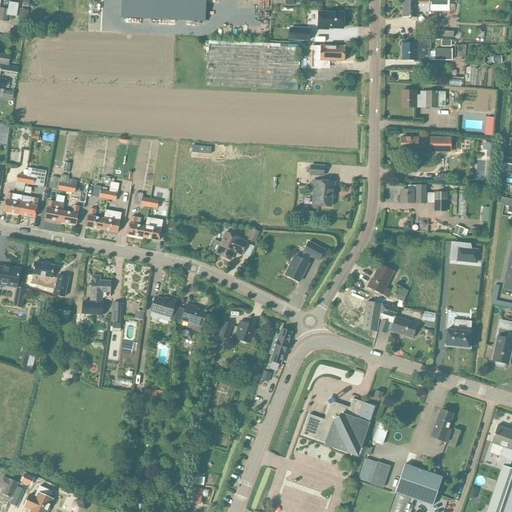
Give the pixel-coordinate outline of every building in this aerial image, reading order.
[(121,0),(121,18),(205,22),(206,0),(121,0)] [(402,0),(403,17),(417,17),(417,13),(429,13),(429,11),(454,11),(454,0),(449,0),(402,0)] [(0,16),(8,17),(8,16),(17,17),(19,4),(9,2),(8,9),(0,8),(0,16)] [(21,7),(18,15),(27,18),(29,9),(21,7)] [(328,30),(328,28),(343,29),(344,14),(318,13),(318,29),(328,30)] [(9,36),(21,38),(23,30),(10,28),(9,36)] [(310,29),(290,29),(289,40),(309,40),(310,29)] [(428,37),(453,38),(453,32),(429,30),(428,37)] [(0,64),(9,66),(10,56),(0,54),(0,46),(1,41),(0,40),(0,64)] [(414,62),(429,62),(429,61),(452,61),(452,49),(435,49),(435,52),(429,52),(429,50),(430,50),(430,41),(415,40),(415,44),(403,44),(403,60),(414,60),(414,62)] [(298,90),(299,45),(209,42),(207,86),(298,90)] [(301,60),(344,61),(344,48),(321,47),(321,46),(301,45),(301,60)] [(14,99),(14,90),(4,91),(4,99),(14,99)] [(402,108),(426,108),(446,108),(446,92),(420,92),(420,95),(415,95),(415,91),(402,91),(402,108)] [(487,116),(486,135),(495,135),(495,117),(487,116)] [(429,138),(402,138),(401,151),(410,151),(410,156),(412,158),(416,158),(417,156),(418,151),(429,151),(429,153),(451,153),(451,137),(429,137),(429,138)] [(309,176),(324,177),(324,166),(310,165),(309,176)] [(25,184),(44,187),(47,172),(28,168),(27,176),(25,184)] [(24,190),(25,184),(27,176),(18,175),(17,182),(16,182),(15,189),(24,190)] [(58,190),(66,192),(69,180),(69,176),(61,175),(60,179),(52,177),(49,188),(58,190)] [(77,181),(69,180),(66,192),(75,194),(77,181)] [(313,205),(331,207),(332,191),(334,191),(334,183),(313,181),(313,187),(314,187),(313,205)] [(93,197),(108,200),(109,192),(100,190),(101,187),(95,186),(93,197)] [(401,191),(401,195),(399,196),(398,196),(398,197),(397,201),(398,202),(399,203),(401,203),(416,203),(416,204),(425,204),(434,203),(434,212),(447,212),(447,192),(434,192),(434,193),(425,193),(425,186),(408,186),(408,191),(401,191)] [(109,192),(108,200),(116,201),(117,194),(109,192)] [(4,212),(20,215),(22,204),(20,203),(22,196),(7,193),(4,212)] [(140,206),(149,208),(151,199),(143,198),(143,194),(135,193),(133,204),(140,206)] [(32,198),(22,196),(20,203),(22,204),(20,215),(35,218),(39,199),(32,198)] [(511,205),(511,198),(502,196),(500,203),(511,205)] [(151,199),(149,208),(157,209),(158,201),(151,199)] [(45,219),(61,222),(63,211),(54,210),(55,202),(49,201),(45,219)] [(61,222),(77,225),(79,214),(78,214),(80,207),(73,206),(71,213),(63,211),(61,222)] [(86,227),(102,230),(104,219),(95,217),(96,210),(90,209),(86,227)] [(104,219),(102,230),(118,233),(121,215),(105,212),(104,219)] [(128,235),(143,238),(145,227),(140,226),(141,218),(131,216),(128,235)] [(143,238),(159,241),(161,230),(162,222),(155,221),(154,228),(145,227),(143,238)] [(456,226),(453,234),(460,237),(464,229),(456,226)] [(252,229),(248,240),(255,243),(260,232),(252,229)] [(214,241),(209,251),(217,254),(231,260),(234,252),(242,255),(248,243),(239,239),(240,238),(226,233),(221,244),(214,241)] [(292,278),(299,282),(309,263),(308,262),(311,257),(319,261),(325,250),(308,241),(302,253),(303,253),(301,259),(295,256),(286,272),(293,276),(292,278)] [(511,245),(503,289),(511,290),(511,245)] [(457,260),(477,263),(478,250),(458,248),(457,260)] [(53,295),(65,297),(69,277),(58,275),(57,278),(52,277),(54,266),(35,262),(31,284),(54,289),(53,295)] [(382,294),(389,297),(392,291),(386,288),(394,271),(380,264),(372,279),(371,279),(367,287),(382,294)] [(0,284),(17,287),(20,270),(9,268),(9,269),(0,267),(0,284)] [(91,301),(102,301),(102,298),(104,298),(104,297),(110,297),(110,293),(111,282),(100,281),(100,276),(92,276),(92,281),(91,301)] [(399,287),(394,297),(403,302),(409,291),(399,287)] [(17,288),(14,306),(22,308),(25,289),(17,288)] [(170,321),(176,322),(180,308),(174,306),(175,302),(169,300),(169,302),(155,298),(151,312),(150,316),(152,319),(156,321),(160,319),(170,322),(170,321)] [(81,314),(102,316),(103,304),(83,301),(81,314)] [(112,303),(111,322),(122,322),(123,303),(112,303)] [(363,330),(377,332),(379,320),(380,320),(382,305),(381,305),(367,303),(363,330)] [(390,331),(413,338),(417,324),(396,318),(398,309),(381,304),(381,305),(382,305),(380,320),(381,320),(378,331),(385,334),(386,331),(390,332),(390,331)] [(187,328),(200,332),(201,327),(206,313),(192,309),(192,307),(187,305),(186,310),(180,308),(176,322),(182,324),(183,321),(189,323),(187,328)] [(137,311),(135,319),(142,320),(144,312),(137,311)] [(424,311),(423,320),(427,320),(426,326),(435,327),(436,313),(424,311)] [(496,338),(491,362),(508,367),(511,349),(511,339),(511,340),(511,335),(511,322),(499,319),(495,337),(496,338)] [(234,338),(251,344),(256,330),(252,328),(252,326),(240,321),(234,338)] [(228,340),(233,325),(224,322),(218,337),(228,340)] [(291,333),(282,329),(280,335),(275,334),(269,354),(273,355),(271,361),(280,364),(284,353),(287,344),(291,333)] [(445,345),(445,346),(446,347),(446,346),(469,349),(470,349),(470,348),(472,332),(447,329),(445,345)] [(68,375),(66,383),(77,385),(78,377),(68,375)] [(163,392),(144,389),(143,402),(162,404),(163,392)] [(376,390),(373,396),(381,399),(383,393),(376,390)] [(193,402),(194,395),(186,394),(185,401),(193,402)] [(309,414),(302,435),(319,441),(319,440),(325,442),(327,436),(332,448),(347,453),(348,451),(356,453),(358,446),(361,447),(375,406),(368,404),(353,399),(349,408),(334,402),(332,397),(327,399),(330,404),(324,420),(309,414)] [(431,438),(447,444),(452,431),(447,429),(453,414),(441,410),(435,426),(431,438)] [(486,511),(511,511),(511,468),(509,467),(511,459),(511,431),(498,426),(492,442),(503,446),(496,465),(502,466),(486,511)] [(385,488),(392,466),(366,457),(358,479),(385,488)] [(442,477),(405,464),(395,492),(433,506),(442,477)] [(204,485),(205,478),(196,476),(195,483),(204,485)] [(39,486),(34,497),(30,495),(24,507),(32,510),(30,511),(47,511),(53,500),(49,498),(52,492),(39,486)] [(18,487),(10,504),(17,507),(24,490),(18,487)] [(192,510),(201,511),(201,504),(200,504),(202,488),(195,487),(192,510)] [(80,511),(83,510),(82,503),(75,502),(72,509),(75,511),(80,511)]
